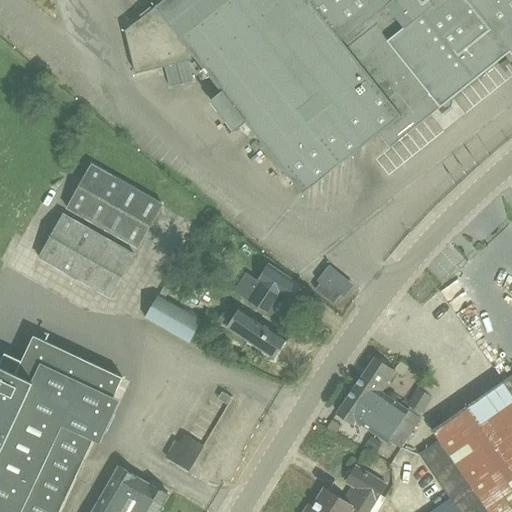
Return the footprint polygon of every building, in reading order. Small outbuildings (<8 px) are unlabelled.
[(511,0),(164,0),(126,30),(136,72),(153,68),(150,58),(188,49),(221,91),(211,101),(236,131),(246,123),(303,194),(379,133),(390,147),(441,106),(450,107),(452,97),(510,51),(511,53),(511,0)] [(461,141),(472,155),(511,122),(511,115),(504,107),(461,141)] [(65,208),(138,249),(163,204),(91,163),(65,208)] [(39,258),(110,298),(134,255),(63,215),(39,258)] [(480,314),(508,288),(498,278),(488,287),(458,255),(440,271),(480,314)] [(318,281),(311,290),(329,304),(338,292),(342,295),(352,283),(327,263),(315,278),(318,281)] [(247,298),(271,314),(282,297),(288,301),(299,285),(269,265),(247,298)] [(210,306),(196,298),(190,294),(166,280),(158,295),(144,318),(190,344),(210,306)] [(224,311),(218,321),(228,327),(274,356),(286,337),(240,307),(234,317),(224,311)] [(13,423),(51,344),(34,336),(16,374),(0,366),(0,511),(59,511),(85,457),(13,423)] [(106,371),(51,344),(13,423),(85,457),(88,459),(109,416),(89,406),(106,371)] [(357,384),(372,395),(370,398),(374,401),(381,391),(395,372),(375,358),(357,384)] [(126,380),(106,371),(89,406),(109,416),(126,380)] [(511,511),(511,375),(433,430),(440,441),(421,454),(438,479),(418,493),(431,511),(511,511)] [(423,379),(418,388),(432,397),(438,389),(423,379)] [(357,384),(337,413),(347,420),(343,425),(356,434),(362,425),(386,442),(388,439),(400,447),(420,418),(381,391),(374,401),(370,398),(372,395),(357,384)] [(407,405),(421,415),(432,397),(418,388),(407,405)] [(382,443),(372,436),(365,446),(375,453),(382,443)] [(166,457),(188,470),(198,454),(182,444),(182,445),(176,441),(166,457)] [(352,486),(344,499),(354,505),(353,506),(361,511),(368,511),(386,483),(356,464),(345,482),(352,486)] [(92,511),(159,511),(169,496),(119,466),(92,511)] [(354,505),(344,499),(324,487),(311,507),(308,504),(302,511),(349,511),(353,506),(354,505)]
